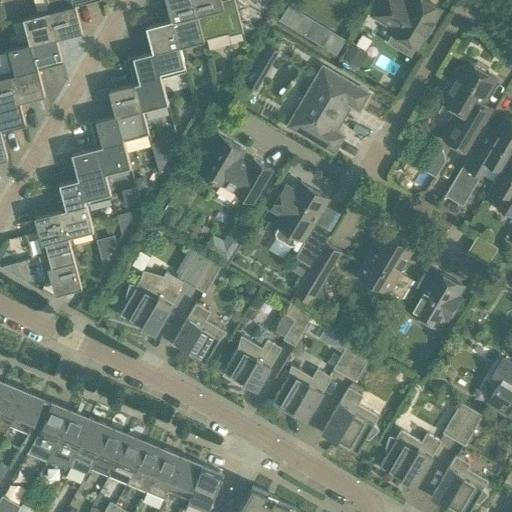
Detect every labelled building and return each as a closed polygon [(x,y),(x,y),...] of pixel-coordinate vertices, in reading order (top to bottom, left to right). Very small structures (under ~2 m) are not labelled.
[(57,36),(82,30),(76,5),(75,5),(73,0),(46,0),(49,10),(57,37),(57,36)] [(173,18),(180,45),(205,38),(194,0),(166,0),(172,18),(173,18)] [(194,0),(205,38),(228,32),(229,35),(243,31),(235,0),(194,0)] [(434,21),(441,9),(426,0),(409,0),(408,4),(403,1),(402,0),(380,0),(372,14),(394,27),(392,31),(419,47),(426,34),(431,33),(435,25),(434,21)] [(38,68),(39,68),(64,62),(57,36),(57,37),(49,10),(24,17),(30,42),(31,41),(38,68)] [(331,30),(302,12),(292,27),(322,45),(331,30)] [(161,77),(162,76),(187,70),(180,45),(173,18),(172,18),(147,25),(153,50),(154,50),(161,77)] [(19,100),(20,100),(45,93),(39,68),(38,68),(31,41),(30,42),(5,48),(11,73),(12,73),(19,100)] [(264,42),(253,61),(268,70),(279,51),(264,42)] [(363,56),(350,48),(344,58),(357,66),(363,56)] [(142,108),(143,108),(168,102),(162,76),(161,77),(154,50),(153,50),(128,57),(135,82),(142,108)] [(486,96),(497,77),(490,73),(489,68),(478,61),(472,63),(466,59),(452,81),(447,83),(442,90),(444,96),(441,100),(462,112),(458,118),(457,117),(444,138),(467,152),(490,112),(483,108),(485,104),(481,102),(485,95),(486,96)] [(368,92),(324,66),(289,124),(334,151),(343,135),(333,128),(348,102),(359,108),(368,92)] [(225,77),(223,69),(215,71),(217,79),(225,77)] [(1,132),(27,125),(20,100),(19,100),(12,73),(11,73),(0,76),(0,128),(1,132)] [(117,113),(124,140),(150,133),(143,108),(142,108),(135,82),(109,88),(116,114),(117,113)] [(105,172),(106,172),(131,165),(124,140),(117,113),(116,114),(91,120),(97,145),(98,145),(105,172)] [(489,161),(502,168),(502,169),(511,152),(511,116),(511,118),(506,115),(492,139),(481,133),(445,194),(463,205),(489,161)] [(253,200),(272,169),(253,158),(251,161),(241,155),(245,149),(219,133),(198,168),(224,183),(225,186),(231,190),(235,189),(253,200)] [(86,203),(87,203),(112,197),(106,172),(105,172),(98,145),(97,145),(72,152),(79,177),(86,203)] [(511,152),(502,169),(502,168),(493,184),(506,192),(498,205),(511,213),(511,152)] [(430,161),(425,169),(436,175),(441,167),(430,161)] [(61,208),(68,235),(69,235),(94,228),(87,203),(86,203),(79,177),(54,183),(60,209),(61,208)] [(410,178),(407,177),(404,177),(401,179),(400,181),(400,184),(402,187),(404,188),(407,188),(410,187),(412,184),(411,181),(410,178)] [(145,179),(135,181),(137,189),(147,186),(145,179)] [(271,208),(280,214),(276,222),(279,224),(275,232),(276,237),(289,245),(295,243),(299,236),(304,239),(295,255),(312,265),(326,241),(330,234),(313,223),(328,198),(316,191),(300,181),(295,189),(286,184),(271,208)] [(72,247),(69,235),(68,235),(61,208),(60,209),(35,215),(38,228),(45,253),(45,254),(72,247)] [(129,210),(117,213),(122,234),(131,218),(129,210)] [(168,228),(173,227),(176,222),(175,217),(170,215),(165,216),(162,220),(164,225),(168,228)] [(235,224),(231,231),(241,237),(246,228),(237,223),(235,224)] [(399,270),(412,248),(383,231),(358,272),(387,289),(388,288),(402,297),(413,278),(399,270)] [(487,264),(498,247),(477,234),(467,252),(487,264)] [(212,237),(206,248),(227,260),(234,248),(216,237),(212,237)] [(312,265),(294,293),(310,303),(342,250),(326,241),(312,265)] [(52,280),(55,292),(82,285),(72,247),(45,254),(45,253),(39,255),(46,281),(52,280)] [(185,276),(196,283),(212,255),(201,249),(185,276)] [(506,255),(497,250),(497,249),(486,267),(495,273),(506,255)] [(212,255),(196,283),(207,289),(223,262),(212,255)] [(143,269),(141,276),(137,284),(129,282),(126,296),(129,298),(120,313),(142,325),(144,322),(157,330),(179,292),(177,290),(183,280),(166,270),(163,275),(143,269)] [(460,297),(457,295),(463,285),(441,272),(436,282),(429,278),(411,310),(415,312),(416,317),(424,322),(429,321),(433,323),(440,313),(448,318),(460,297)] [(260,285),(249,279),(246,284),(248,293),(254,296),(260,285)] [(205,362),(219,339),(227,331),(206,319),(211,310),(196,302),(174,340),(187,348),(185,351),(205,362)] [(296,342),(312,314),(291,302),(285,312),(295,318),(285,335),(296,342)] [(328,325),(321,337),(344,350),(351,338),(328,325)] [(257,388),(282,346),(267,338),(262,346),(241,334),(238,345),(222,372),(242,384),(244,381),(257,388)] [(346,371),(362,343),(351,337),(351,338),(344,350),(335,365),(346,371)] [(373,350),(362,343),(346,371),(357,377),(373,350)] [(488,401),(511,415),(511,361),(503,356),(490,379),(499,384),(488,401)] [(307,418),(332,376),(317,367),(312,376),(291,363),(288,374),(272,402),(292,413),(294,410),(307,418)] [(24,390),(5,382),(0,394),(0,418),(2,420),(0,424),(0,428),(5,431),(10,423),(24,390)] [(366,437),(369,439),(379,429),(374,423),(379,415),(358,403),(363,394),(349,386),(324,428),(337,436),(335,439),(357,452),(366,437)] [(24,390),(10,423),(30,431),(44,398),(24,390)] [(57,442),(71,409),(51,401),(37,434),(28,452),(47,460),(57,442)] [(455,435),(472,408),(461,401),(445,429),(455,435)] [(483,414),(472,408),(455,435),(466,442),(483,414)] [(71,409),(57,442),(47,460),(66,468),(76,450),(90,417),(71,409)] [(95,458),(108,425),(90,417),(76,450),(95,458)] [(127,433),(108,425),(95,458),(90,467),(109,475),(114,466),(127,433)] [(416,482),(441,440),(427,431),(422,440),(401,428),(396,436),(389,434),(385,448),(388,450),(379,465),(401,478),(403,474),(416,482)] [(127,433),(114,466),(109,475),(127,482),(132,474),(146,441),(127,433)] [(151,482),(165,448),(146,441),(132,474),(127,482),(146,490),(151,482)] [(165,448),(151,482),(146,490),(165,498),(170,489),(184,456),(165,448)] [(468,511),(475,501),(478,503),(488,493),(483,488),(488,479),(467,467),(470,463),(456,454),(433,492),(447,500),(445,503),(459,511),(468,511)] [(184,456),(170,489),(189,497),(203,464),(184,456)] [(223,472),(203,464),(189,497),(190,498),(185,509),(192,511),(204,511),(208,505),(209,506),(223,472)] [(268,491),(252,484),(236,511),(301,511),(297,510),(299,507),(264,492),(265,491),(267,492),(268,491)] [(0,511),(16,511),(21,505),(2,494),(0,498),(0,511)] [(105,510),(109,511),(130,511),(110,500),(105,510)]
